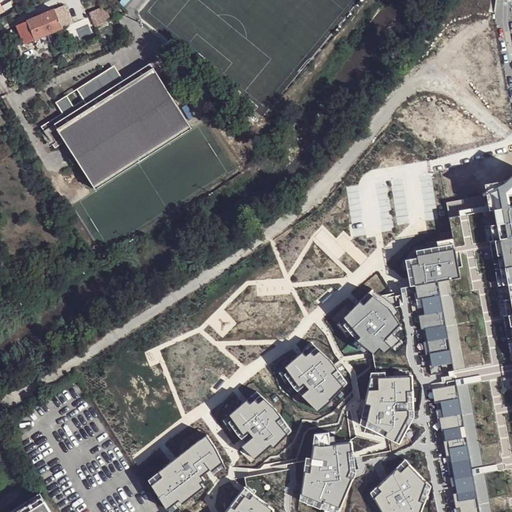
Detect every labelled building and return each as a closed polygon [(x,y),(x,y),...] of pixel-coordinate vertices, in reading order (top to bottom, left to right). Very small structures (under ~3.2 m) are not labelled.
[(11,0),(12,1),(3,7),(5,12),(24,1),(23,0),(11,0)] [(17,26),(22,37),(33,33),(36,40),(48,35),(73,24),(65,5),(17,26)] [(105,11),(93,16),(97,26),(109,21),(105,11)] [(22,37),(25,44),(36,40),(33,33),(22,37)] [(167,70),(160,57),(118,81),(122,87),(155,69),(158,75),(167,70)] [(64,114),(45,125),(56,143),(66,137),(95,186),(191,129),(158,75),(155,69),(122,87),(118,81),(110,66),(77,86),(84,98),(73,103),(67,92),(55,99),(64,114)] [(480,511),(511,511),(511,205),(487,210),(484,194),(447,201),(452,231),(461,276),(439,280),(440,289),(480,511)] [(461,276),(452,231),(436,234),(437,239),(414,243),(415,250),(404,252),(414,294),(440,289),(439,280),(461,276)] [(391,321),(398,314),(391,299),(372,285),(363,295),(359,290),(337,314),(353,334),(357,330),(374,343),(380,336),(386,341),(397,329),(391,321)] [(314,339),(283,367),(315,406),(346,376),(337,367),(339,363),(314,339)] [(414,370),(370,368),(370,384),(356,421),(399,441),(415,409),(414,370)] [(232,416),(228,418),(239,435),(259,452),(271,442),(274,444),(288,430),(276,418),(281,414),(276,406),(259,393),(245,404),(241,401),(230,412),(232,416)] [(335,429),(312,431),(312,441),(306,440),(300,488),(322,497),(319,502),(335,509),(353,472),(350,439),(336,441),(335,429)] [(152,484),(167,509),(180,500),(182,503),(203,487),(198,481),(223,462),(216,448),(207,435),(159,470),(164,476),(152,484)] [(404,454),(369,487),(385,508),(381,510),(382,511),(413,511),(417,511),(430,480),(404,454)] [(273,511),(275,502),(244,480),(220,508),(222,511),(211,511),(208,507),(200,511),(273,511)] [(52,511),(39,491),(4,511),(52,511)]
